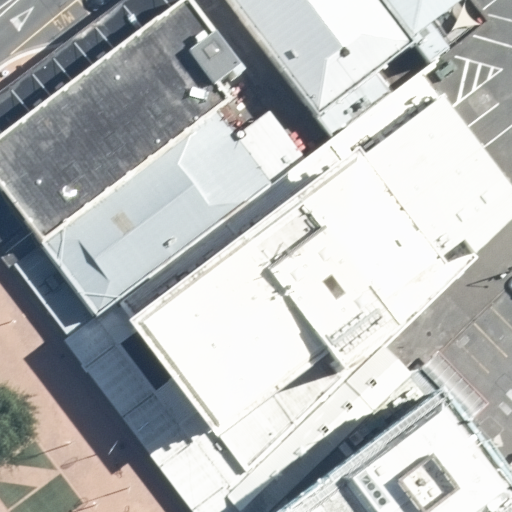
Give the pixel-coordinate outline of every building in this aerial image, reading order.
[(124,0),(0,93),(0,256),(6,264),(212,113),(228,101),(216,83),(240,69),(184,0),(124,0)] [(375,0),(221,0),(315,119),(389,60),(409,44),(375,0)] [(379,0),(411,42),(458,0),(379,0)] [(65,342),(192,511),(197,511),(245,475),(375,351),(413,318),(511,215),(511,193),(417,79),(330,144),(326,147),(301,166),(267,191),(181,254),(65,342)] [(39,309),(65,342),(114,303),(181,254),(267,191),(230,138),(212,113),(6,264),(39,309)] [(511,511),(511,483),(436,387),(311,480),(274,511),(511,511)]
